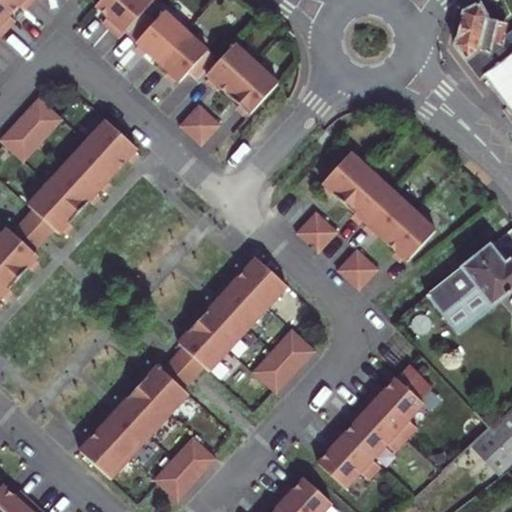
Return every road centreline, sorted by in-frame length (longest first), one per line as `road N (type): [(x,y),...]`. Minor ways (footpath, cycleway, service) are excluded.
road 1 (residential): [(230,203),(335,301),(348,341),(199,511)]
road 2 (residential): [(0,108),(34,70),(75,64),(230,203)]
road 3 (tertiary): [(360,84),(413,99),(509,174)]
road 4 (residential): [(230,203),(340,75)]
road 5 (tertiary): [(509,174),(410,47)]
road 6 (residential): [(0,409),(113,511)]
